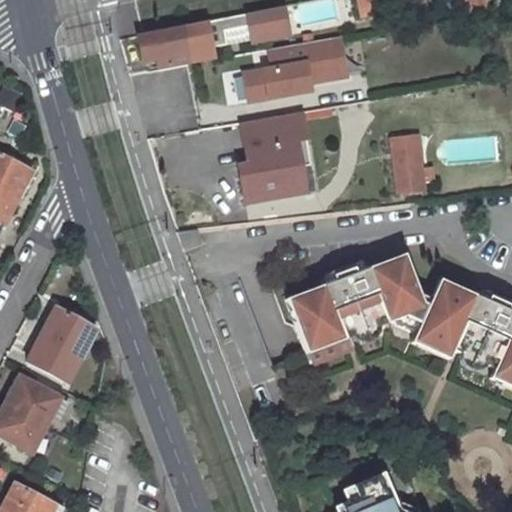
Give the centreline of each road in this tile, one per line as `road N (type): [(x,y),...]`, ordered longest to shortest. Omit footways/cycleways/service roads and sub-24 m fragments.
road 1 (tertiary): [(83,196),(198,511)]
road 2 (tertiary): [(33,9),(83,196)]
road 3 (residential): [(0,330),(57,220),(83,196)]
